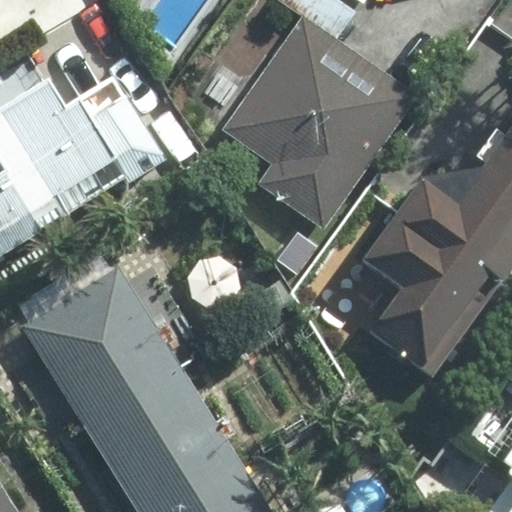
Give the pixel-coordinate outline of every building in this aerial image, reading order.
[(213,134),(264,170),(251,188),(316,235),(406,103),(293,23),(213,134)] [(0,260),(157,162),(120,103),(75,132),(43,81),(0,108),(0,260)] [(511,122),(444,220),(404,193),(347,275),(390,304),(363,344),(424,386),(511,258),(511,122)] [(169,375),(107,275),(12,333),(74,433),(169,375)] [(169,511),(231,474),(169,375),(74,433),(122,511),(169,511)] [(511,511),(511,429),(470,483),(489,498),(477,511),(511,511)] [(377,511),(405,494),(380,455),(292,511),(377,511)] [(254,511),(231,474),(169,511),(254,511)]
